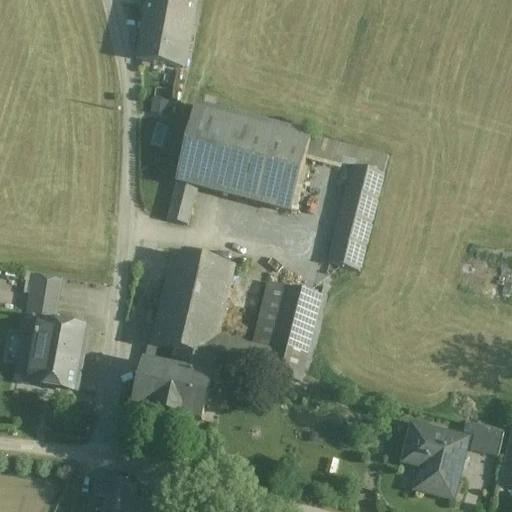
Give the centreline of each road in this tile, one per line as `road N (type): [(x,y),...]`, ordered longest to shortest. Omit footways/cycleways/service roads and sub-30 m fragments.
road 1 (unclassified): [(108,0),(131,89),(104,458)]
road 2 (residential): [(104,458),(294,511)]
